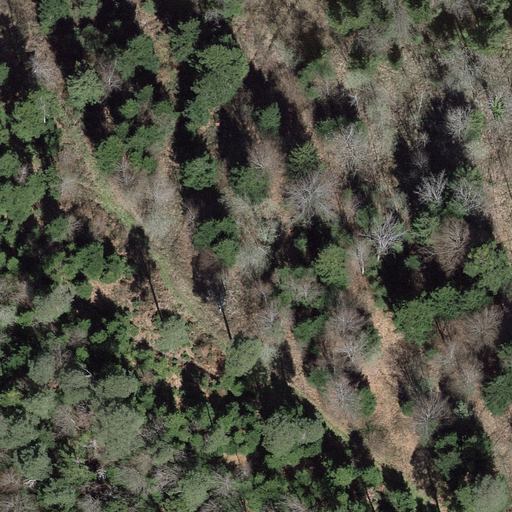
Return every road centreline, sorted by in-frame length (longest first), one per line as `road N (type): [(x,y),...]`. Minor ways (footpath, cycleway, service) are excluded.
road 1 (track): [(436,511),(270,376),(172,281),(95,179),(0,14)]
road 2 (track): [(0,129),(47,178),(76,196),(111,200)]
